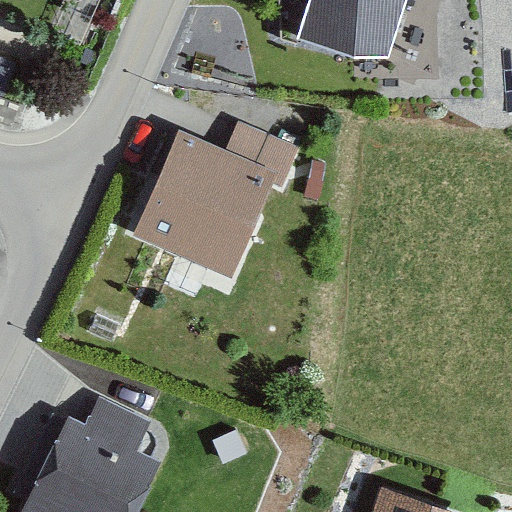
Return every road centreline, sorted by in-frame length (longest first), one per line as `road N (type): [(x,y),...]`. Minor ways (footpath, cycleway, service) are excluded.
road 1 (residential): [(143,0),(48,198)]
road 2 (residential): [(48,198),(0,315)]
